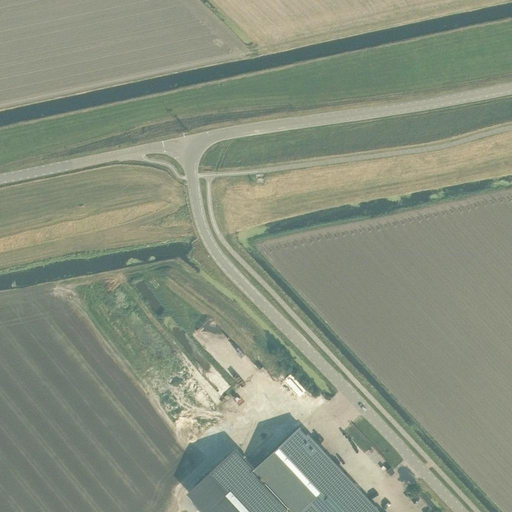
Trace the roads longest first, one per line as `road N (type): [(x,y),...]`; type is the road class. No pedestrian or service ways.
road 1 (tertiary): [(460,511),(219,256),(199,217),(186,142)]
road 2 (tertiary): [(186,142),(511,87)]
road 3 (unclassified): [(0,178),(186,142)]
